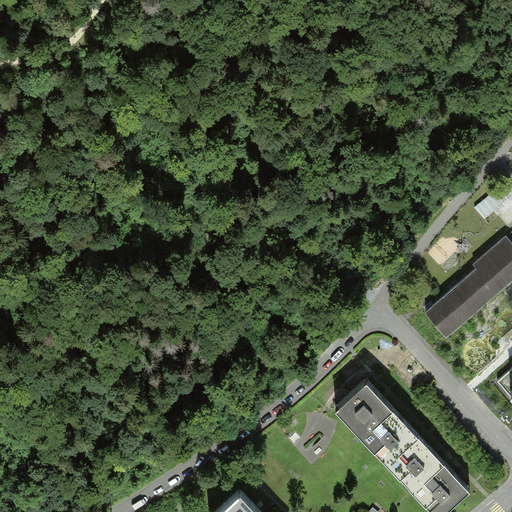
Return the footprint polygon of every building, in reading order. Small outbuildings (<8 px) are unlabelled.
[(511,183),(507,179),(474,206),(484,218),(511,195),(511,183)] [(446,331),(511,275),(511,239),(508,234),(506,233),(474,260),(477,263),(425,307),(446,331)] [(511,368),(498,380),(511,395),(511,368)] [(366,376),(336,404),(360,432),(392,404),(384,395),(366,376)] [(392,404),(360,432),(387,462),(419,433),(409,423),(392,404)] [(419,433),(387,462),(414,491),(444,461),(435,451),(419,433)] [(444,461),(414,491),(434,511),(444,511),(469,488),(461,479),(444,461)] [(264,511),(240,487),(213,511),(264,511)]
